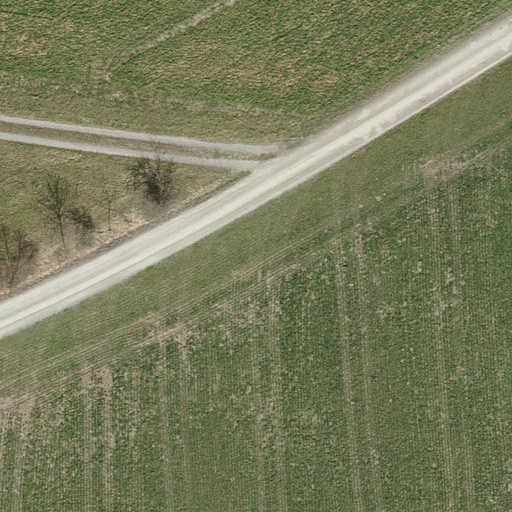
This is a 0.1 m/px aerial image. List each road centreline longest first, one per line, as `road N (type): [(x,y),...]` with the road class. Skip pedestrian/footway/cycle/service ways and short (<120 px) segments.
road 1 (track): [(0,315),(318,161),(511,41)]
road 2 (track): [(318,161),(0,125)]
